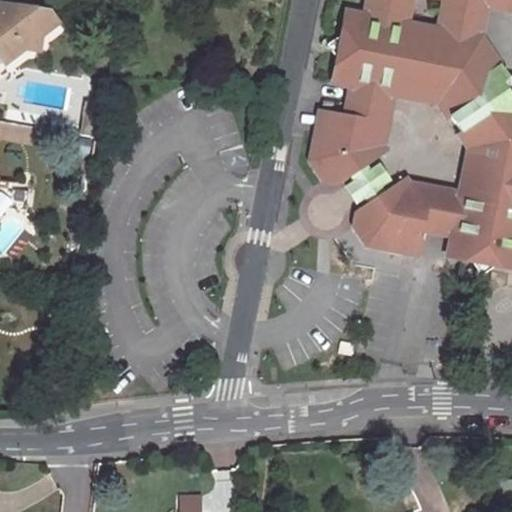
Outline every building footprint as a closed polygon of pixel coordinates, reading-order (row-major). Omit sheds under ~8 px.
[(511,95),(511,96),(502,83),(509,78),(479,36),(461,47),(451,31),(466,20),(469,0),(364,0),(362,14),(347,12),(333,84),(348,87),(342,115),(336,114),(330,143),(314,140),(310,162),(367,149),(383,73),(394,75),(392,91),(422,98),(422,101),(437,104),(466,150),(464,162),(468,164),(462,193),(407,183),(404,179),(385,192),(365,205),(355,211),(353,226),(366,248),(403,254),(405,246),(419,249),(422,233),(448,238),(444,254),(511,266),(511,95)] [(511,0),(469,0),(466,20),(451,31),(461,47),(479,36),(485,6),(511,10),(511,0)] [(0,60),(3,64),(23,48),(39,50),(41,35),(57,23),(48,10),(0,3),(0,60)] [(322,182),(339,185),(349,178),(367,166),(385,154),(381,146),(392,91),(394,75),(383,73),(367,149),(310,162),(322,182)] [(511,78),(509,78),(502,83),(511,96),(511,95),(511,78)] [(88,101),(82,135),(98,137),(104,104),(88,101)] [(330,143),(336,114),(319,111),(314,140),(330,143)] [(365,205),(385,192),(382,187),(389,181),(378,164),(369,169),(367,166),(349,178),(351,181),(343,187),(354,205),(362,200),(365,205)] [(403,254),(417,256),(419,249),(405,246),(403,254)] [(353,344),(339,342),(337,354),(350,356),(353,344)]
